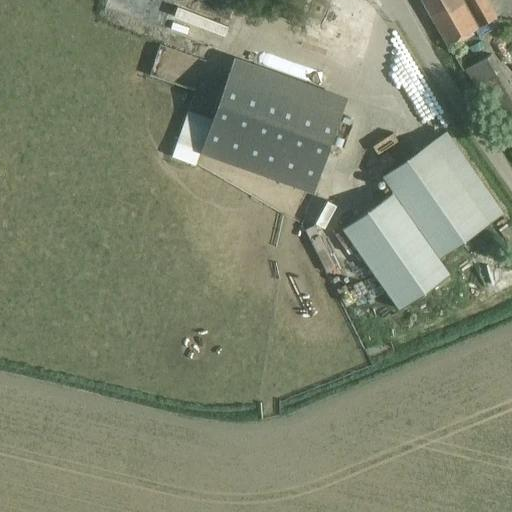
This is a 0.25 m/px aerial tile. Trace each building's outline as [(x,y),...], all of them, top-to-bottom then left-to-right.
[(363,0),(331,0),(329,8),(322,27),(305,21),(300,36),(356,57),(375,4),(363,0)] [(421,0),(447,44),(497,15),(488,0),(421,0)] [(490,55),(464,70),(475,89),(501,75),(490,55)] [(228,73),(200,152),(313,192),(341,113),(228,73)] [(502,128),(511,122),(511,107),(496,117),(502,128)] [(382,175),(393,191),(342,227),(399,309),(449,274),(438,258),(502,213),(445,131),(382,175)] [(310,261),(294,269),(317,319),(333,311),(310,261)]
